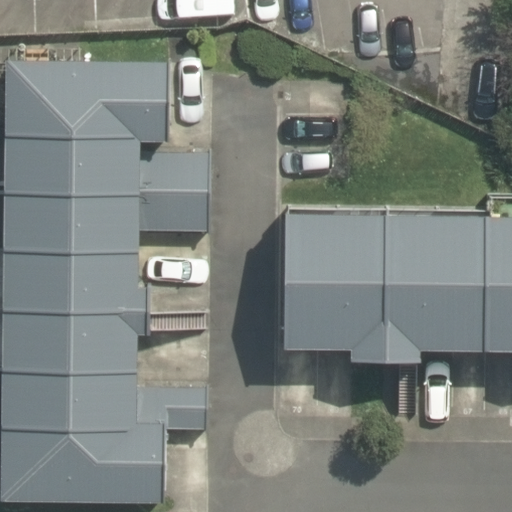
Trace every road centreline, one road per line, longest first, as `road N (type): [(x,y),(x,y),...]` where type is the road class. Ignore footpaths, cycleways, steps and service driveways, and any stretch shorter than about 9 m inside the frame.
road 1 (residential): [(249,492),(242,111)]
road 2 (residential): [(249,492),(511,496)]
